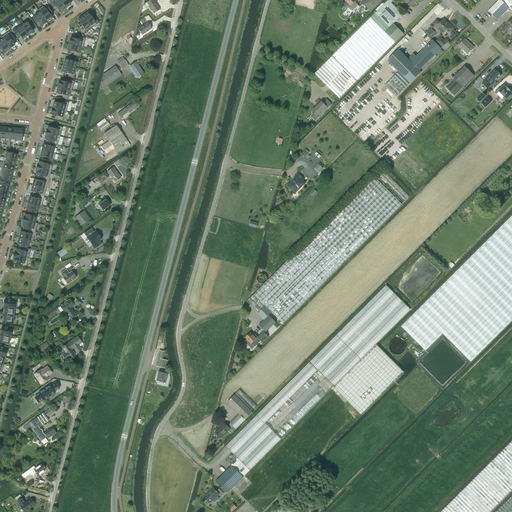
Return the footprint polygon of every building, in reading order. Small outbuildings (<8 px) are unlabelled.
[(52,0),(49,2),(53,9),(56,7),(60,12),(65,9),(58,0),(52,0)] [(58,0),(65,9),(70,5),(69,3),(72,1),(70,0),(58,0)] [(144,0),(143,5),(146,3),(149,6),(148,7),(150,11),(151,10),(154,14),(159,10),(152,0),(144,0)] [(339,99),(372,65),(379,58),(382,56),(384,54),(385,53),(403,34),(393,24),(403,15),(388,0),(376,12),(349,39),(315,74),(339,99)] [(352,11),(358,5),(354,2),(354,3),(351,0),(345,0),(351,6),(349,7),(352,11)] [(364,0),(361,3),(370,12),(382,0),(364,0)] [(498,20),(509,8),(511,10),(511,0),(500,0),(501,0),(500,0),(499,0),(488,11),(498,20)] [(47,7),(39,12),(46,22),(52,18),(50,16),(52,14),(47,7)] [(46,22),(39,12),(32,18),(37,25),(39,23),(41,26),(42,25),(47,22),(46,22)] [(88,13),(83,16),(91,28),(99,23),(95,17),(93,19),(88,13)] [(83,16),(78,20),(82,26),(79,28),(83,33),(85,31),(87,32),(92,29),(91,28),(83,16)] [(435,21),(432,24),(433,25),(442,33),(446,29),(450,33),(452,30),(454,28),(443,19),(439,23),(436,20),(435,21)] [(29,20),(21,26),(28,35),(33,32),(29,26),(32,24),(29,20)] [(511,20),(507,24),(501,30),(505,33),(510,28),(511,29),(511,20)] [(137,24),(134,35),(135,37),(140,33),(142,35),(144,34),(148,31),(151,29),(148,23),(141,27),(138,23),(137,24)] [(15,28),(12,30),(18,38),(21,37),(23,39),(28,35),(21,26),(20,24),(15,28)] [(425,33),(430,38),(435,32),(430,28),(425,33)] [(1,37),(2,39),(9,49),(14,46),(14,45),(12,43),(15,41),(8,32),(1,37)] [(77,40),(70,38),(69,44),(82,47),(83,48),(85,39),(78,37),(77,40)] [(436,41),(442,48),(446,44),(440,37),(436,41)] [(9,49),(2,39),(0,40),(0,51),(2,50),(4,53),(9,49)] [(468,55),(474,48),(465,39),(459,46),(468,55)] [(419,71),(441,49),(433,40),(416,57),(418,58),(413,64),(398,50),(387,61),(399,72),(385,86),(396,97),(410,83),(421,72),(419,71)] [(79,57),(82,47),(69,44),(67,50),(74,52),(73,55),(79,57)] [(103,74),(99,88),(101,90),(121,75),(119,72),(122,70),(123,70),(129,66),(125,60),(124,60),(122,57),(117,61),(119,64),(118,64),(121,67),(118,69),(115,66),(103,74)] [(75,69),(77,59),(72,58),(71,61),(65,59),(63,66),(75,69)] [(144,74),(136,62),(129,67),(137,78),(144,74)] [(74,78),(76,69),(75,69),(63,66),(62,72),(68,73),(67,77),(74,78)] [(463,88),(474,76),(464,66),(453,77),(454,78),(445,87),(454,97),(463,88)] [(485,79),(482,83),(488,89),(491,85),(493,87),(496,83),(495,82),(501,75),(495,69),(485,79)] [(66,83),(59,81),(58,87),(70,90),(72,91),(74,81),(67,79),(66,83)] [(499,88),(495,92),(496,94),(501,99),(503,97),(506,99),(507,99),(508,99),(511,96),(510,96),(511,93),(509,91),(510,91),(507,88),(506,88),(504,85),(500,89),(499,88)] [(68,100),(70,90),(58,87),(56,93),(63,95),(62,98),(68,100)] [(487,97),(481,103),(486,107),(491,102),(487,97)] [(328,108),(332,104),(326,99),(323,103),(321,102),(312,111),(314,113),(311,116),(315,120),(318,117),(317,116),(326,107),(328,108)] [(60,104),(54,102),(52,108),(65,112),(66,112),(68,103),(61,101),(60,104)] [(129,113),(137,107),(133,102),(117,114),(120,118),(128,112),(129,113)] [(62,121),(65,112),(52,108),(50,114),(57,116),(56,119),(62,121)] [(104,119),(96,125),(99,127),(102,131),(110,126),(107,121),(106,122),(104,119)] [(46,129),(46,133),(60,137),(62,128),(50,124),(50,128),(48,127),(47,130),(46,129)] [(130,145),(116,125),(104,134),(109,141),(101,147),(104,151),(105,150),(108,154),(114,149),(117,154),(130,145)] [(46,133),(45,136),(45,139),(47,139),(46,142),(53,144),(57,145),(58,144),(61,145),(63,137),(60,137),(46,133)] [(42,147),(41,150),(52,153),(54,147),(52,147),(53,144),(46,142),(45,145),(43,145),(43,146),(43,147),(42,147)] [(309,153),(305,149),(301,154),(304,157),(309,153)] [(41,150),(40,154),(41,154),(41,155),(40,156),(42,157),(41,160),(49,162),(50,159),(54,160),(55,154),(52,153),(41,150)] [(17,155),(13,154),(14,151),(8,151),(7,153),(5,152),(4,158),(6,158),(15,160),(17,155)] [(37,164),(36,168),(51,171),(52,166),(48,164),(49,162),(41,160),(40,163),(39,162),(38,164),(37,164)] [(13,171),(14,166),(4,163),(3,162),(1,168),(13,171)] [(314,168),(319,172),(323,168),(318,164),(314,168)] [(0,173),(11,176),(13,171),(1,168),(0,172),(0,173)] [(36,168),(36,171),(36,173),(37,174),(37,177),(49,180),(51,171),(36,168)] [(121,178),(113,168),(107,172),(114,182),(121,178)] [(109,177),(105,171),(99,175),(100,176),(97,178),(99,182),(101,184),(104,182),(103,181),(109,177)] [(380,177),(377,180),(402,204),(409,196),(385,172),(380,177)] [(0,178),(10,181),(11,176),(0,173),(0,178)] [(294,194),(305,183),(301,179),(303,178),(298,173),(294,176),(294,179),(291,182),(288,184),(288,185),(287,187),(294,194)] [(33,182),(32,185),(46,189),(48,183),(49,184),(50,180),(49,180),(37,177),(36,180),(34,179),(34,181),(34,182),(33,182)] [(374,177),(254,294),(272,312),(283,324),(401,204),(377,180),(374,177)] [(0,184),(8,186),(10,181),(0,178),(0,184)] [(32,185),(31,188),(32,189),(31,190),(31,191),(33,191),(32,195),(40,197),(44,198),(46,189),(32,185)] [(28,199),(27,202),(37,205),(42,206),(43,200),(44,198),(40,197),(32,195),(31,197),(30,197),(29,198),(29,199),(28,199)] [(110,205),(105,199),(98,204),(102,210),(110,205)] [(27,202),(27,206),(27,207),(27,208),(28,209),(28,212),(35,214),(37,205),(27,202)] [(90,219),(84,211),(74,218),(80,226),(90,219)] [(24,216),(23,220),(34,223),(37,214),(35,214),(28,212),(27,215),(25,214),(24,217),(24,216)] [(511,215),(492,236),(494,237),(505,249),(511,255),(511,215)] [(23,220),(22,223),(23,223),(22,226),(24,226),(23,229),(35,232),(37,223),(34,223),(23,220)] [(19,234),(18,238),(30,240),(33,241),(34,236),(35,236),(36,232),(35,232),(23,229),(22,232),(21,232),(20,233),(20,234),(19,234)] [(99,241),(101,239),(96,231),(87,237),(93,245),(92,245),(94,249),(101,244),(99,241)] [(443,334),(471,362),(480,352),(492,341),(511,320),(511,255),(505,249),(494,237),(492,236),(490,237),(479,249),(468,260),(402,325),(401,326),(416,341),(424,349),(426,351),(443,334)] [(18,238),(17,241),(18,241),(18,242),(18,243),(19,244),(19,246),(26,248),(27,246),(28,246),(30,240),(18,238)] [(15,251),(14,255),(28,258),(30,249),(26,248),(19,246),(18,250),(16,249),(15,251)] [(14,255),(13,258),(14,258),(13,261),(15,261),(14,264),(21,266),(26,267),(28,258),(14,255)] [(76,278),(72,272),(69,274),(66,270),(61,273),(64,278),(63,278),(67,284),(76,278)] [(333,387),(376,344),(410,309),(386,285),(226,446),(233,455),(227,461),(232,466),(243,477),(331,389),(333,387)] [(254,294),(248,300),(260,312),(257,314),(264,320),(259,325),(266,332),(276,323),(269,315),(272,312),(254,294)] [(76,316),(70,308),(74,306),(70,299),(67,301),(67,300),(64,302),(64,303),(62,305),(61,305),(61,306),(60,306),(63,311),(61,313),(64,317),(67,315),(71,320),(76,316)] [(16,309),(16,301),(4,300),(4,308),(14,309),(16,309)] [(13,316),(14,309),(4,308),(3,315),(13,316)] [(12,324),(13,316),(3,315),(2,323),(12,324)] [(10,336),(12,329),(2,327),(0,334),(10,336)] [(262,342),(268,337),(264,332),(258,337),(255,335),(254,336),(251,333),(248,335),(247,335),(246,336),(246,337),(245,338),(251,344),(252,343),(255,346),(261,341),(262,342)] [(0,342),(8,344),(10,336),(0,334),(0,335),(0,342)] [(73,348),(78,344),(81,342),(77,336),(62,348),(59,351),(65,359),(69,357),(69,358),(75,354),(71,349),(73,348)] [(45,343),(38,348),(42,354),(49,349),(45,343)] [(340,394),(361,415),(404,372),(376,344),(333,387),(340,394)] [(167,360),(163,359),(164,352),(159,350),(157,358),(155,366),(165,368),(167,360)] [(46,376),(51,372),(47,367),(41,371),(41,370),(34,374),(41,384),(47,379),(46,376)] [(165,383),(167,374),(158,372),(156,381),(165,383)] [(51,395),(55,392),(54,391),(59,387),(56,383),(51,386),(50,385),(39,393),(35,396),(36,397),(35,398),(38,403),(43,399),(44,400),(48,397),(51,395)] [(331,389),(338,397),(340,394),(333,387),(331,389)] [(253,412),(252,411),(256,406),(240,390),(227,402),(234,409),(240,414),(239,414),(245,420),(253,412)] [(39,427),(48,420),(46,417),(53,412),(50,408),(24,426),(26,430),(31,427),(32,429),(33,429),(34,431),(41,441),(45,438),(44,437),(46,436),(48,439),(56,433),(52,428),(44,434),(42,432),(43,431),(41,429),(40,430),(39,427)] [(245,420),(239,414),(230,423),(231,424),(228,427),(224,423),(221,426),(221,427),(215,433),(221,438),(228,431),(231,434),(245,420)] [(489,511),(511,489),(511,440),(440,511),(489,511)] [(45,470),(41,465),(35,469),(33,466),(26,472),(28,475),(34,471),(38,475),(45,470)] [(216,481),(228,493),(243,477),(232,466),(216,481)] [(29,487),(33,484),(31,481),(29,477),(24,481),(29,487)] [(215,502),(219,499),(217,497),(219,494),(221,496),(223,494),(219,489),(217,491),(214,488),(203,498),(209,504),(213,501),(214,502),(215,502)] [(20,494),(15,498),(17,501),(19,504),(20,506),(24,511),(35,504),(31,499),(25,503),(24,500),(22,498),(20,494)] [(511,511),(511,496),(496,511),(511,511)]
